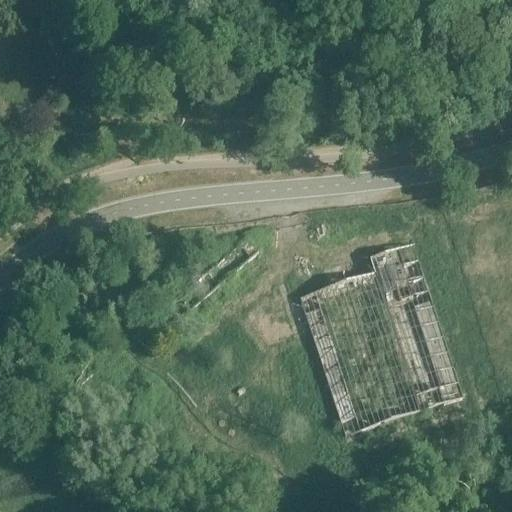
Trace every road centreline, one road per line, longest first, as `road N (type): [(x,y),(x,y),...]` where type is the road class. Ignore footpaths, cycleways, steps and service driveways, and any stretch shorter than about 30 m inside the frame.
road 1 (tertiary): [(0,279),(68,231),(143,205),(368,181),(511,150)]
road 2 (unknown): [(0,217),(63,182),(137,160),(452,130),(511,105)]
